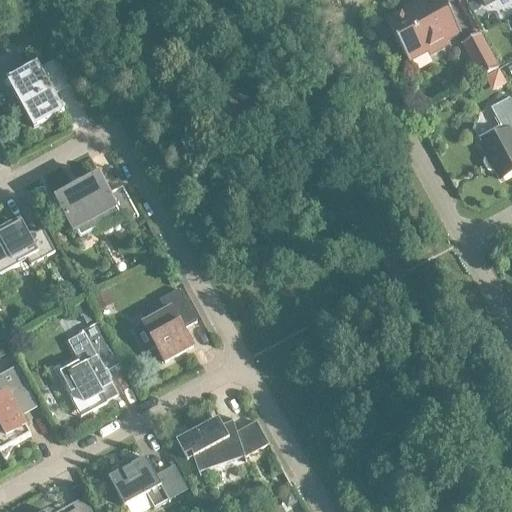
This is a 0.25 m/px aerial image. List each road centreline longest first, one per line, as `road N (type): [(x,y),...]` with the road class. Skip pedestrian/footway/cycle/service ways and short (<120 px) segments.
road 1 (residential): [(0,193),(115,135),(243,366)]
road 2 (residential): [(357,0),(344,6),(346,31),(465,246)]
road 3 (residential): [(0,500),(243,366)]
road 4 (residential): [(243,366),(322,511)]
